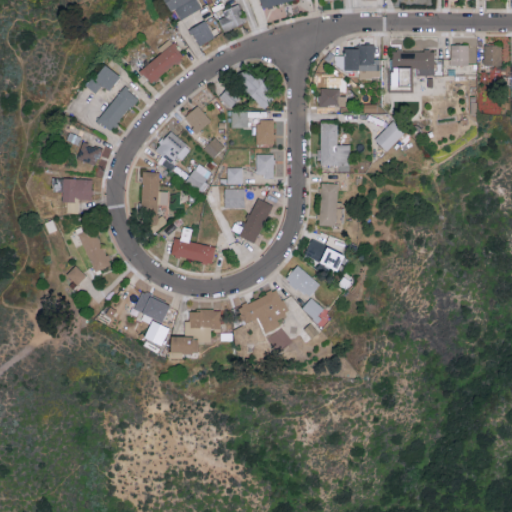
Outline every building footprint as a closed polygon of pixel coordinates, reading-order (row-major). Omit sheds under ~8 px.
[(203,6),(199,0),(163,0),(171,12),(175,9),(181,19),(203,6)] [(260,0),(263,9),(290,0),(260,0)] [(217,15),(224,31),(246,22),(239,5),(217,15)] [(189,28),(199,45),(214,36),(204,20),(189,28)] [(161,51),(140,71),(152,84),(184,55),(169,38),(158,48),(161,51)] [(468,64),(468,44),(450,44),(450,64),(468,64)] [(501,44),(484,44),(484,65),(501,65),(501,44)] [(392,50),(392,65),(417,65),(416,75),(434,75),(434,51),(392,50)] [(87,85),(95,92),(102,85),(108,90),(120,77),(104,64),(87,85)] [(276,96),(246,67),(235,78),(266,107),(276,96)] [(219,95),(231,109),(242,99),(230,85),(219,95)] [(138,97),(124,86),(97,120),(111,131),(138,97)] [(346,105),(346,89),(319,89),(319,106),(346,105)] [(184,116),(197,132),(211,121),(198,105),(184,116)] [(248,109),(231,110),(231,127),(248,126),(248,109)] [(256,120),(256,144),(273,144),(274,120),(256,120)] [(405,132),(392,120),(374,139),(386,151),(405,132)] [(320,164),(349,164),(349,144),(337,144),(338,122),(321,122),(320,164)] [(163,155),(158,161),(170,170),(179,159),(181,161),(191,147),(169,130),(155,150),(163,155)] [(224,146),(214,137),(204,148),(213,157),(224,146)] [(76,158),(95,165),(102,148),(83,141),(76,158)] [(273,176),(274,153),(256,153),(256,176),(273,176)] [(201,189),(210,169),(196,162),(187,183),(201,189)] [(227,183),(242,183),(243,168),(228,167),(227,183)] [(160,172),(143,171),(141,207),(158,207),(158,204),(169,204),(169,191),(159,190),(160,172)] [(92,179),(62,178),(61,201),(67,201),(67,212),(78,213),(79,200),(91,200),(92,179)] [(338,183),(321,182),(319,224),(342,225),(343,202),(338,202),(338,183)] [(245,188),(224,187),(224,207),(244,207),(245,188)] [(255,242),(271,203),(256,197),(240,235),(255,242)] [(95,272),(111,264),(93,226),(77,234),(95,272)] [(192,229),(183,227),(180,239),(174,237),(171,255),(212,263),(215,246),(190,241),(192,229)] [(338,270),(345,254),(311,239),(304,256),(338,270)] [(320,284),(298,264),(286,277),(308,297),(320,284)] [(77,284),(86,275),(75,265),(66,274),(77,284)] [(265,333),(280,326),(277,318),(289,313),(278,288),(237,307),(245,323),(258,317),(265,333)] [(302,307),(315,319),(325,309),(311,297),(302,307)] [(170,336),(170,353),(198,353),(198,342),(211,342),(211,329),(220,329),(220,310),(188,310),(188,321),(184,321),(184,336),(170,336)]
